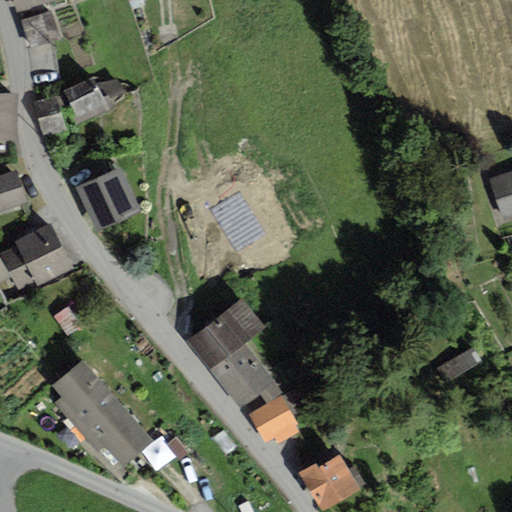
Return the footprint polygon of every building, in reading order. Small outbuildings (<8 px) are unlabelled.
[(12,0),(16,12),(60,0),(12,0)] [(52,10),(20,19),(29,49),(61,40),(52,10)] [(64,92),(79,125),(109,112),(97,84),(94,79),(64,92)] [(117,79),(97,84),(109,112),(115,109),(111,99),(125,93),(117,79)] [(0,140),(17,140),(17,93),(0,93),(0,140)] [(56,96),(34,102),(43,137),(66,131),(56,96)] [(118,167),(75,188),(97,233),(140,212),(118,167)] [(0,213),(29,203),(17,170),(0,175),(0,213)] [(511,173),(491,180),(504,220),(511,217),(511,173)] [(242,192),(211,209),(237,252),(265,233),(242,192)] [(51,223),(15,241),(17,246),(0,254),(0,259),(10,277),(17,291),(35,282),(37,287),(73,269),(51,223)] [(0,259),(0,283),(10,277),(0,259)] [(242,300),(186,340),(240,410),(273,385),(245,345),(264,330),(242,300)] [(475,348),(438,369),(447,385),(484,364),(475,348)] [(81,361),(52,387),(61,397),(53,404),(85,439),(82,443),(112,476),(152,441),(81,361)] [(248,415),(265,444),(274,439),(277,445),(300,431),(280,396),(248,415)] [(317,463),(298,475),(321,511),(360,488),(359,487),(349,470),(339,455),(319,467),(317,463)] [(356,466),(349,470),(359,487),(365,484),(356,466)]
